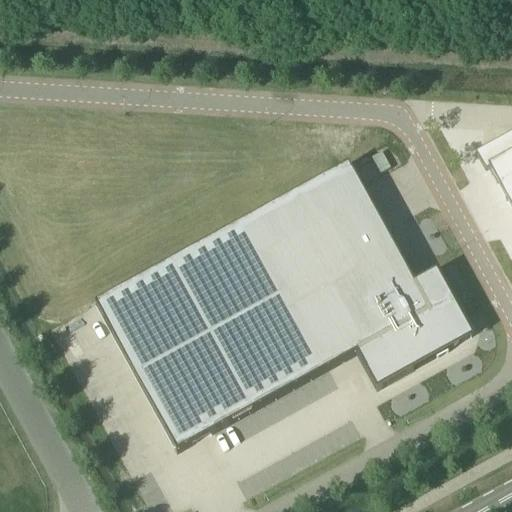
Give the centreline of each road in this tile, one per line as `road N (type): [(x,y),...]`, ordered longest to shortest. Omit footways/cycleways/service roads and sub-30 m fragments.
road 1 (unclassified): [(0,92),(375,117)]
road 2 (unclassified): [(511,377),(496,396),(281,511)]
road 3 (unclassified): [(375,117),(409,140),(511,328)]
road 4 (unclassified): [(82,511),(0,359)]
